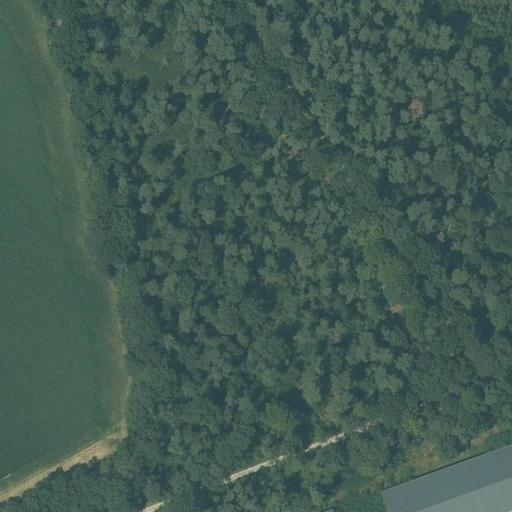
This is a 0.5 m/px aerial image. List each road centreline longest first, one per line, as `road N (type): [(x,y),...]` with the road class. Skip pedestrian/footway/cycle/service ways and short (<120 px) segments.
road 1 (track): [(476,386),(214,0)]
road 2 (unknown): [(499,365),(480,363),(226,0)]
road 3 (unknown): [(469,376),(129,511)]
road 4 (track): [(476,386),(137,511)]
